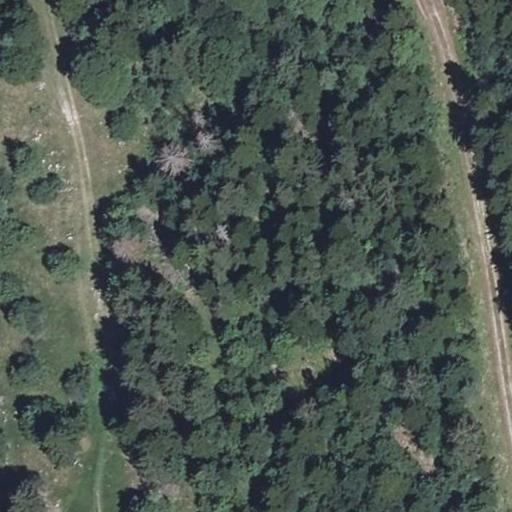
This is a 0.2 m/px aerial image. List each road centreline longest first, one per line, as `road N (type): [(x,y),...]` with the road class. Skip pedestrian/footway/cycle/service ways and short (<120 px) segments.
road 1 (track): [(91,511),(99,348),(66,128),(34,0)]
road 2 (track): [(511,416),(452,74),(428,0)]
